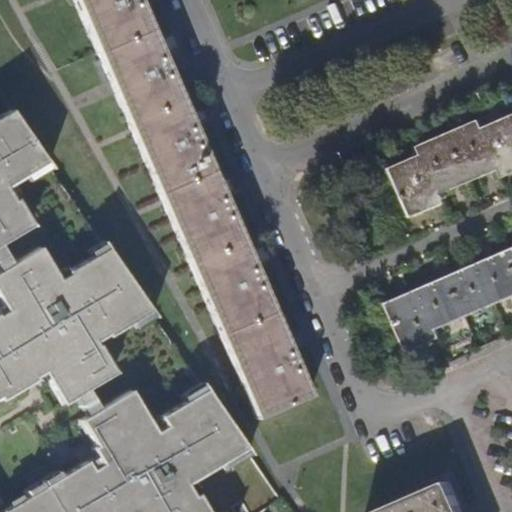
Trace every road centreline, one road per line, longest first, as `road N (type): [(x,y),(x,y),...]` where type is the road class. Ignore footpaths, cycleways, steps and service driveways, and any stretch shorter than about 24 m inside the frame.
road 1 (residential): [(511,359),(396,408),(370,405),(265,172)]
road 2 (residential): [(265,172),(511,64)]
road 3 (residential): [(265,172),(187,0)]
